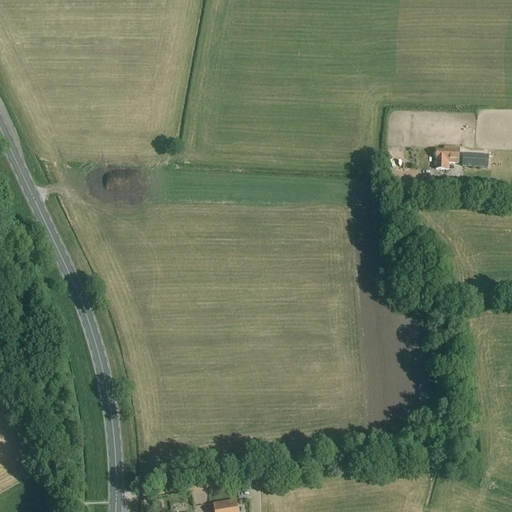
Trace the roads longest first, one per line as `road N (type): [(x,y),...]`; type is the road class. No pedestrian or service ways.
road 1 (track): [(113,493),(418,452),(443,433),(448,420),(431,310),(444,273),(393,198)]
road 2 (primary): [(113,511),(106,390),(90,319),(0,130)]
